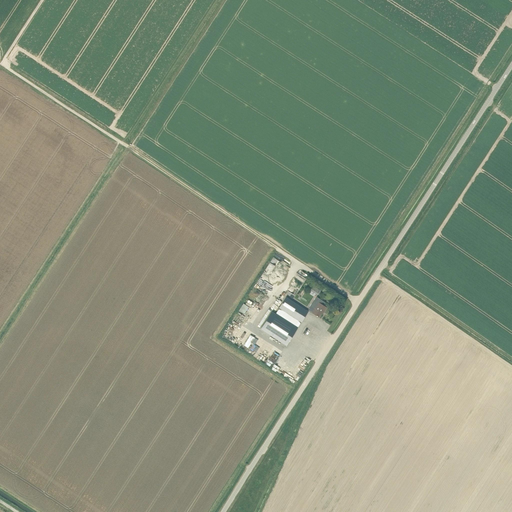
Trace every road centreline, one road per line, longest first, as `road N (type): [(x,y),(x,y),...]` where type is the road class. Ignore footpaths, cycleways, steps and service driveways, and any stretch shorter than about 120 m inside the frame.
road 1 (tertiary): [(223,511),(511,66)]
road 2 (track): [(42,0),(1,64),(275,247)]
